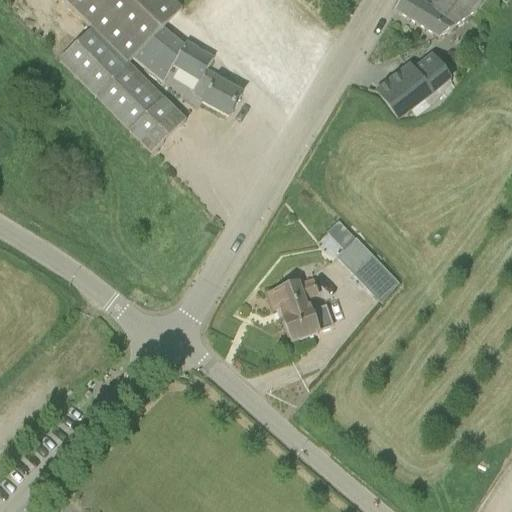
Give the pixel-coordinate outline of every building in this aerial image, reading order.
[(61,0),(91,30),(59,63),(151,157),(152,156),(155,153),(184,124),(127,66),(132,61),(163,85),(172,68),(210,90),(201,104),(227,119),(240,97),(227,89),(229,86),(205,72),(212,61),(170,37),(160,33),(181,11),(182,10),(171,0),(61,0)] [(402,0),(395,13),(439,40),(456,28),(478,12),(485,0),(402,0)] [(306,1),(289,18),(297,26),(314,9),(306,1)] [(409,68),(375,93),(397,121),(409,112),(415,119),(435,103),(450,83),(431,58),(412,72),(409,68)] [(373,258),(356,240),(335,259),(353,278),(373,258)] [(372,260),(354,277),(353,278),(373,298),(393,278),(374,258),(372,260)] [(304,303),(318,298),(313,284),(298,289),(297,287),(278,294),(287,318),(281,319),(291,347),(319,338),(318,336),(332,331),(324,310),(308,315),(304,303)] [(20,399),(35,384),(19,369),(5,383),(20,399)]
